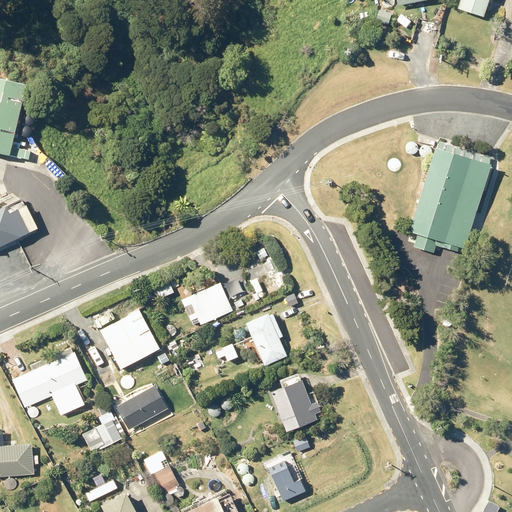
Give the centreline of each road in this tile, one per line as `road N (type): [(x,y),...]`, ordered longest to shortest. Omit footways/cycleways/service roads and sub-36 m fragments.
road 1 (residential): [(426,483),(322,245),(268,182)]
road 2 (secondary): [(0,319),(184,240),(268,182)]
road 3 (secondary): [(268,182),(309,142),(369,111),(464,96),(511,107)]
